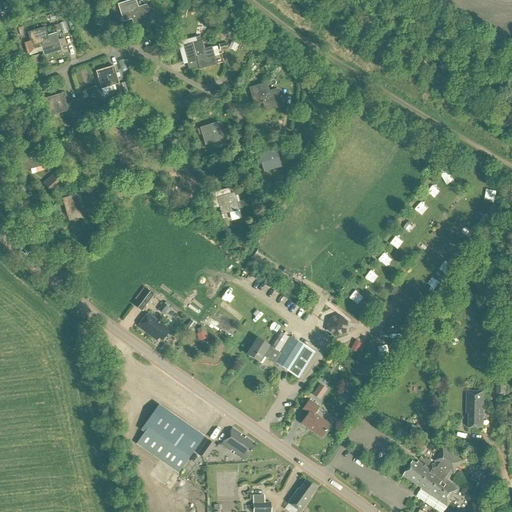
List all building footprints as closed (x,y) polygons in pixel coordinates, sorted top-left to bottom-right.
[(134,1),(117,6),(123,24),(131,21),(133,28),(150,23),(156,21),(154,13),(147,14),(145,7),(137,10),(134,1)] [(203,23),(210,27),(214,19),(207,15),(203,23)] [(64,22),(59,24),(62,35),(64,35),(67,34),(65,27),(64,22)] [(43,58),(60,53),(55,36),(46,38),(43,30),(27,35),(32,52),(41,50),(43,58)] [(199,72),(216,67),(211,49),(203,52),(200,43),(183,48),(188,65),(196,62),(199,72)] [(228,49),(234,52),(237,45),(231,43),(228,49)] [(226,44),(219,45),(220,52),(228,50),(226,44)] [(41,63),(40,55),(32,57),(34,65),(41,63)] [(101,91),(117,86),(113,69),(96,74),(101,91)] [(125,83),(119,85),(122,95),(128,93),(125,83)] [(264,113),(281,108),(277,91),(268,94),(265,86),(249,91),(253,107),(262,105),(264,113)] [(50,118),(67,113),(62,95),(45,100),(50,118)] [(22,96),(18,101),(23,105),(26,100),(22,96)] [(205,147),(222,142),(217,125),(200,130),(205,147)] [(118,155),(135,149),(130,132),(122,135),(119,127),(102,132),(107,148),(116,146),(118,155)] [(167,158),(174,156),(173,147),(165,149),(167,158)] [(22,173),(39,168),(34,151),(17,156),(22,173)] [(263,174),(280,168),(275,151),(257,156),(263,174)] [(55,172),(48,179),(58,189),(65,183),(55,172)] [(221,217),(238,212),(233,195),(216,200),(221,217)] [(67,217),(83,213),(78,196),(62,201),(67,217)] [(103,204),(98,206),(102,216),(107,214),(103,204)] [(146,289),(133,305),(141,311),(154,294),(146,289)] [(163,303),(158,310),(165,315),(169,308),(163,303)] [(338,315),(328,319),(326,330),(335,338),(346,333),(347,322),(338,315)] [(161,342),(169,332),(158,324),(157,326),(156,325),(157,323),(146,316),(137,329),(145,334),(146,333),(151,337),(150,338),(157,343),(159,341),(161,342)] [(190,320),(186,326),(191,330),(196,323),(190,320)] [(298,380),(314,355),(290,340),(280,355),(257,340),(246,356),(259,364),(263,358),(298,380)] [(355,341),(351,352),(357,355),(362,345),(355,341)] [(496,376),(496,395),(506,395),(506,375),(496,376)] [(312,395),(320,400),(327,390),(320,384),(312,395)] [(468,428),(483,429),(484,392),(479,392),(479,393),(472,393),(472,391),(467,391),(466,414),(469,414),(468,428)] [(319,438),(326,427),(328,425),(313,414),(318,407),(308,400),(301,410),(307,414),(300,424),(319,438)] [(179,473),(204,438),(159,406),(142,430),(146,432),(138,444),(179,473)] [(241,435),(232,429),(221,445),(231,452),(232,450),(235,451),(233,453),(245,461),(254,448),(250,445),(252,442),(245,437),(244,439),(240,437),(241,435)] [(207,440),(197,454),(205,460),(215,446),(207,440)] [(414,447),(423,453),(427,447),(418,441),(414,447)] [(455,493),(457,495),(460,490),(448,482),(453,474),(455,476),(464,462),(444,449),(430,471),(426,468),(428,466),(429,467),(432,462),(422,456),(419,460),(426,464),(424,467),(419,463),(418,466),(413,463),(404,478),(423,490),(422,491),(449,508),(452,503),(450,501),(455,493)] [(315,488),(306,482),(300,490),(299,489),(289,504),(300,511),(311,497),(309,496),(315,488)] [(270,511),(271,503),(264,503),(264,495),(253,496),(253,511),(270,511)]
